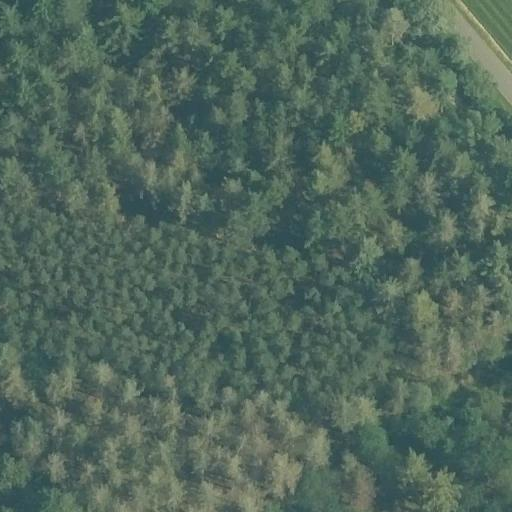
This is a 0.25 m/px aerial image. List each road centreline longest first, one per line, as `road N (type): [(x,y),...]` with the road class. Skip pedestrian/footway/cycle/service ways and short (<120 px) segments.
road 1 (track): [(312,511),(511,365)]
road 2 (unclassified): [(430,0),(511,97)]
